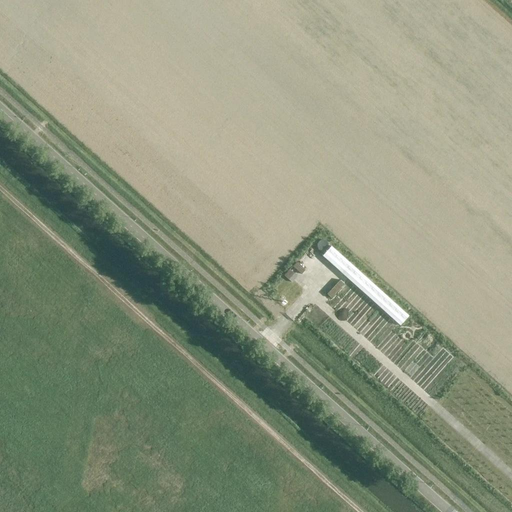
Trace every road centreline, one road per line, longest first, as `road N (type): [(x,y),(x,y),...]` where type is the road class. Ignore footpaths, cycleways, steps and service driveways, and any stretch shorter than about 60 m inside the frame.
road 1 (track): [(359,511),(0,191)]
road 2 (unclassified): [(0,107),(264,343)]
road 3 (unclassified): [(264,343),(453,511)]
